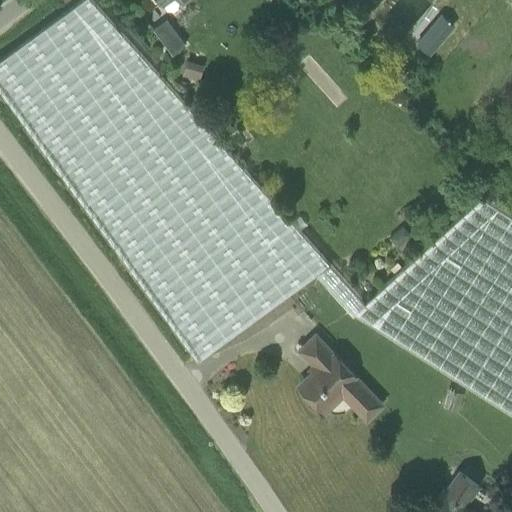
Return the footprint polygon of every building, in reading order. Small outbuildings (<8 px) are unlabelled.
[(79,0),(0,58),(0,90),(197,360),(315,274),(352,315),(353,314),(363,304),(92,0),(79,0)] [(172,53),(187,43),(167,15),(152,26),(172,53)] [(430,54),(438,45),(423,33),(415,42),(430,54)] [(203,66),(186,61),(182,75),(199,81),(203,66)] [(511,212),(510,215),(481,197),(363,304),(353,314),(511,413),(511,212)] [(410,234),(403,225),(389,237),(397,246),(410,234)] [(366,417),(381,403),(353,375),(354,374),(332,352),(332,353),(315,335),(301,349),(318,366),(299,384),(321,407),(339,389),(366,417)] [(448,388),(442,406),(458,411),(464,393),(448,388)] [(474,511),(464,504),(478,485),(459,471),(445,490),(443,489),(426,511),(474,511)]
